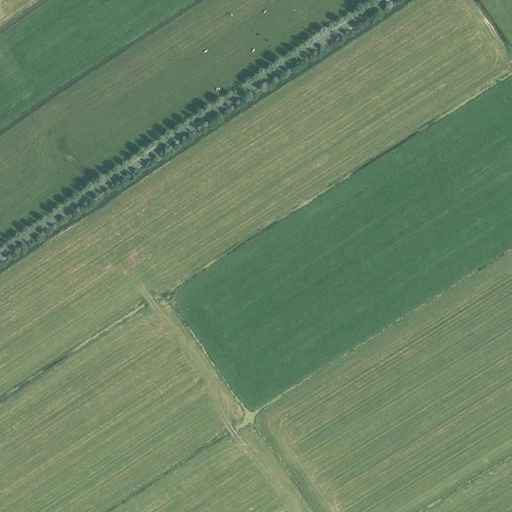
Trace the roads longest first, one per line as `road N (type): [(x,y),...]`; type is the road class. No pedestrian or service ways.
road 1 (unclassified): [(0,257),(387,0)]
road 2 (track): [(137,279),(161,315),(338,201)]
road 3 (track): [(161,315),(221,393),(230,430),(296,511)]
road 4 (track): [(399,511),(511,443)]
